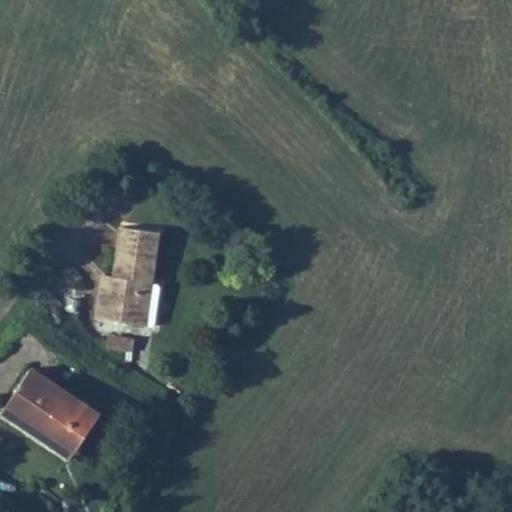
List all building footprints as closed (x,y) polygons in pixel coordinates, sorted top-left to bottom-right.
[(123,285),(102,282),(99,302),(97,322),(140,328),(146,281),(158,283),(164,234),(131,229),(125,272),(123,285)] [(125,272),(104,270),(102,282),(123,285),(125,272)] [(158,283),(146,281),(140,328),(151,330),(158,283)] [(110,335),(105,348),(128,358),(133,344),(110,335)] [(99,424),(31,373),(19,389),(2,410),(39,438),(44,432),(75,456),(99,424)] [(75,456),(44,432),(39,438),(70,462),(75,456)]
